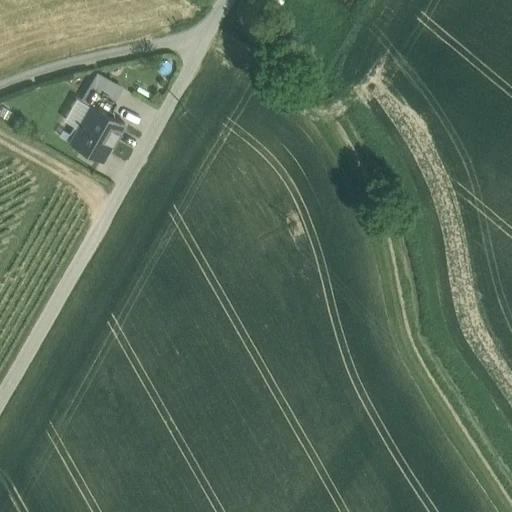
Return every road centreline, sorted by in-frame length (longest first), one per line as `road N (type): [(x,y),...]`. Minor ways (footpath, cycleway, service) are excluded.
road 1 (track): [(0,405),(208,33)]
road 2 (unclassified): [(0,88),(208,33)]
